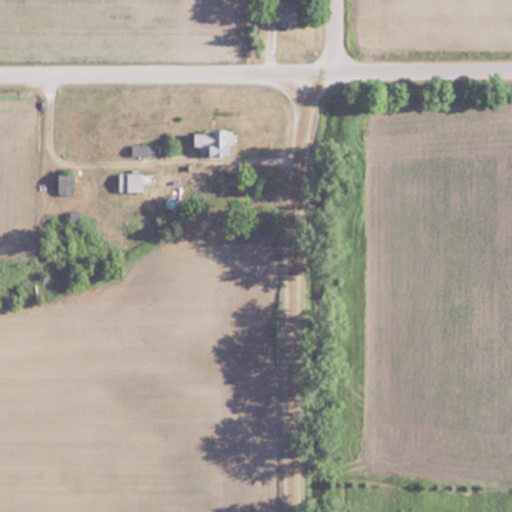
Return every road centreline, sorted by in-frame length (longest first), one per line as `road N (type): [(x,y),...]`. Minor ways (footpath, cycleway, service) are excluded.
road 1 (residential): [(300,511),(302,121),(334,75),(333,0)]
road 2 (residential): [(0,74),(511,74)]
